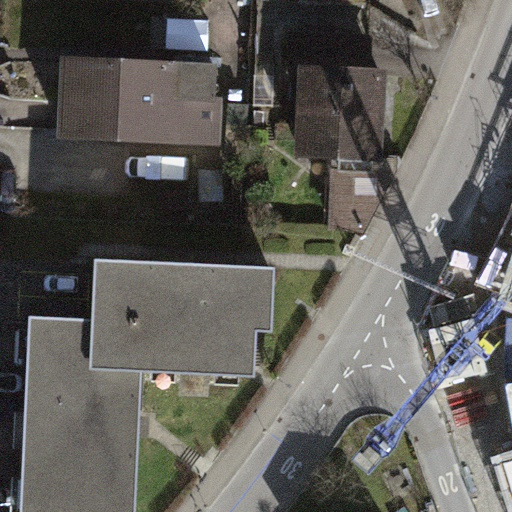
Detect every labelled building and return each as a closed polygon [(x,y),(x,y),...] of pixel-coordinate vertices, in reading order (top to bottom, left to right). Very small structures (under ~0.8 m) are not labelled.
[(385,77),(369,76),(370,40),(294,37),(293,74),(306,74),(303,158),(382,161),(385,77)] [(209,72),(90,71),(90,104),(66,104),(66,136),(208,137),(209,72)] [(221,176),(200,177),(201,208),(222,207),(221,176)] [(276,273),(100,267),(98,327),(144,329),(142,370),(254,374),(256,331),(274,332),(276,273)] [(36,324),(26,511),(135,511),(139,427),(142,370),(144,329),(98,327),(36,324)]
